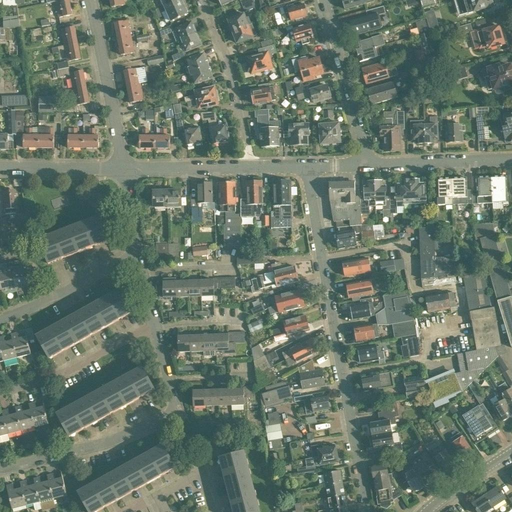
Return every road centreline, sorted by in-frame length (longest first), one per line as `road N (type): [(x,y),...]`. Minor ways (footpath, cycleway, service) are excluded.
road 1 (residential): [(369,511),(306,165)]
road 2 (residential): [(0,469),(120,437),(178,412)]
road 3 (residential): [(251,167),(235,90),(200,0)]
road 4 (residential): [(124,169),(90,0)]
road 5 (residential): [(323,0),(364,164)]
road 6 (residential): [(0,392),(44,381),(155,328)]
road 7 (residential): [(0,318),(136,252)]
road 8 (residential): [(364,164),(511,160)]
road 9 (unknown): [(342,378),(415,361),(464,320)]
road 10 (unknown): [(321,257),(401,250),(417,294)]
road 11 (residential): [(124,169),(251,167)]
road 12 (residential): [(0,167),(124,169)]
